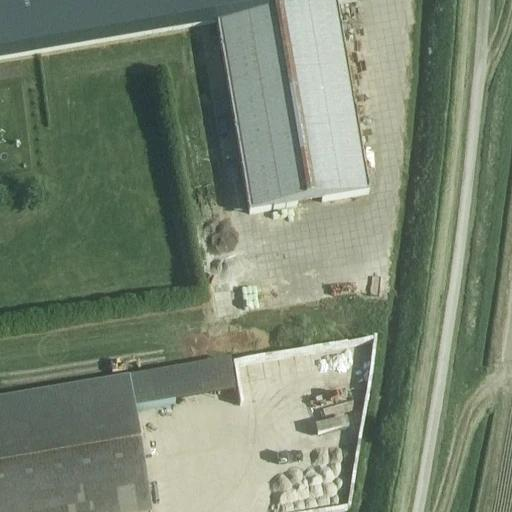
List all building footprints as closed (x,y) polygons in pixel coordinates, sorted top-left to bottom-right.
[(0,0),(0,60),(215,24),(248,216),(367,195),(335,3),(354,0),(0,0)] [(359,264),(362,283),(380,280),(377,261),(359,264)] [(319,272),(322,295),(348,292),(346,270),(319,272)] [(353,461),(339,373),(335,350),(130,385),(134,412),(241,394),(255,478),(353,461)] [(0,437),(133,415),(128,385),(0,405),(0,437)] [(0,510),(145,486),(133,415),(0,437),(0,510)] [(149,511),(145,486),(0,510),(0,511),(149,511)]
